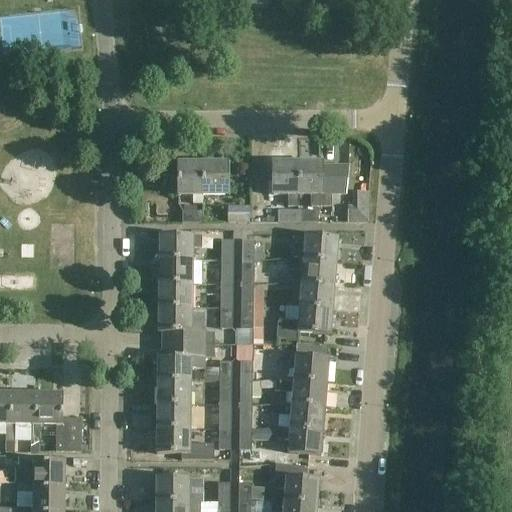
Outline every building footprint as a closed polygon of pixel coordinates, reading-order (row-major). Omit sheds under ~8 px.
[(265,0),(243,0),(243,11),(264,12),(265,0)] [(176,198),(201,198),(200,165),(175,165),(176,198)] [(200,165),(201,198),(226,198),(225,165),(200,165)] [(296,197),(296,165),(271,165),(271,197),(296,197)] [(323,165),(296,165),(296,197),(311,197),(311,209),(332,209),(332,197),(344,197),(348,169),(323,169),(323,165)] [(296,214),(296,225),(317,225),(317,213),(296,214)] [(202,226),(202,214),(182,214),(182,226),(202,226)] [(296,214),(279,214),(279,226),(296,225),(296,214)] [(249,216),(231,216),(232,227),(250,226),(249,216)] [(304,248),(303,262),(303,263),(336,265),(338,240),(305,238),(298,237),(297,247),(304,248)] [(158,239),(158,263),(191,264),(191,250),(201,251),(202,240),(191,240),(191,239),(158,239)] [(220,263),(232,264),(233,244),(221,243),(220,263)] [(242,244),(241,264),(254,264),(254,244),(242,244)] [(301,286),(334,289),(336,265),(303,263),(303,262),(289,261),(289,272),(302,274),(301,286)] [(191,264),(158,263),(158,287),(191,288),(191,287),(201,287),(201,264),(191,264)] [(232,283),(232,264),(220,263),(220,283),(232,283)] [(253,284),(254,264),(241,264),(241,284),(253,284)] [(301,286),(299,310),(332,313),(334,289),(301,286)] [(157,311),(190,312),(191,288),(158,287),(157,311)] [(220,291),(219,312),(232,312),(233,291),(220,291)] [(241,312),(253,312),(253,292),(241,292),(241,312)] [(253,292),(253,312),(262,311),(263,292),(253,292)] [(330,337),(332,313),(299,310),(299,311),(284,310),(283,323),(278,322),(277,341),(297,342),(298,335),(330,337)] [(161,348),(213,348),(213,336),(190,336),(190,312),(157,311),(157,336),(161,336),(161,348)] [(262,311),(253,312),(253,333),(235,333),(235,347),(262,347),(262,311)] [(232,331),(232,312),(219,312),(219,331),(232,331)] [(253,312),(241,312),(240,332),(252,332),(253,312)] [(294,383),(326,386),(328,361),(326,361),(327,349),(296,347),(295,358),(284,358),(283,370),(295,371),(294,383)] [(213,348),(161,348),(161,360),(157,360),(156,384),(189,385),(189,371),(204,371),(204,360),(213,360),(213,348)] [(219,365),(219,385),(231,385),(231,365),(219,365)] [(240,385),(252,385),(252,365),(240,365),(240,385)] [(324,410),(326,386),(294,383),(293,384),(282,383),(281,394),(293,394),(292,407),(280,406),(280,407),(286,406),(324,410)] [(189,385),(156,384),(156,408),(189,409),(189,385)] [(231,385),(219,385),(218,404),(230,405),(231,385)] [(252,385),(240,385),(239,405),(252,405),(252,385)] [(260,386),(253,385),(252,400),(260,401),(260,386)] [(11,427),(12,396),(0,395),(0,427),(6,427),(5,455),(15,456),(15,427),(11,427)] [(36,428),(37,396),(12,396),(11,427),(15,427),(31,428),(31,444),(40,444),(40,428),(36,428)] [(36,428),(40,428),(56,428),(56,454),(81,455),(81,421),(62,421),(63,397),(37,396),(36,428)] [(290,431),(323,433),(324,410),(286,406),(280,407),(279,417),(291,418),(290,431)] [(189,409),(156,408),(156,432),(188,433),(189,409)] [(239,433),(250,433),(251,412),(239,412),(239,433)] [(219,413),(218,433),(230,433),(230,413),(219,413)] [(323,433),(290,431),(278,430),(277,441),(289,442),(288,455),(321,458),(323,433)] [(188,433),(156,432),(155,457),(180,457),(180,463),(213,464),(213,447),(188,447),(188,433)] [(229,452),(230,433),(218,433),(218,452),(229,452)] [(250,433),(239,433),(238,453),(250,453),(250,433)] [(33,469),(33,485),(33,489),(64,490),(65,464),(35,463),(35,460),(17,460),(17,469),(33,469)] [(274,478),(273,490),(285,491),(284,504),(317,506),(319,482),(307,481),(308,468),(275,466),(274,478)] [(155,505),(199,506),(187,506),(188,481),(155,481),(155,505)] [(64,511),(64,490),(33,489),(33,485),(17,485),(17,494),(33,495),(33,511),(32,511),(64,511)] [(217,486),(217,507),(229,507),(229,486),(217,486)] [(239,486),(239,507),(251,506),(251,486),(239,486)] [(316,511),(317,506),(284,504),(272,503),(271,511),(316,511)]
